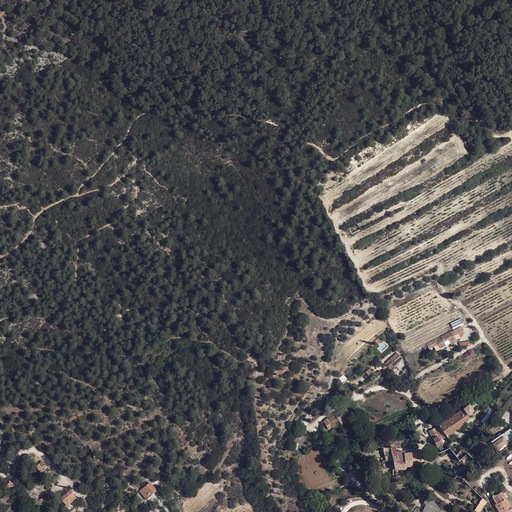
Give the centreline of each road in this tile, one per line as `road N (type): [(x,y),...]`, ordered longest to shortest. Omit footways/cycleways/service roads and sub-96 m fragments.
road 1 (track): [(324,201),(366,287),(381,289),(438,264),(441,287),(485,338)]
road 2 (track): [(511,132),(492,133),(448,87),(442,109),(466,151)]
